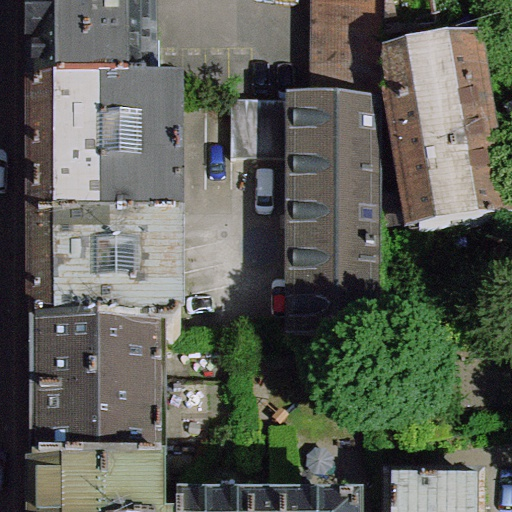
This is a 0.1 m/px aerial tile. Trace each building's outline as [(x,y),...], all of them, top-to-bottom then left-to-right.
[(151,0),(37,0),(37,33),(37,108),(153,107),(152,31),(151,0)] [(386,0),(320,0),(320,106),(384,106),(386,39),(386,0)] [(440,27),(437,0),(386,0),(386,39),(440,27)] [(468,59),(393,73),(425,242),(496,230),(468,59)] [(296,106),(258,107),(258,153),(296,152),(296,106)] [(384,106),(320,106),(296,106),(296,152),(293,346),(382,345),(383,247),(384,106)] [(182,107),(153,107),(37,108),(38,243),(184,242),(182,107)] [(258,153),(258,107),(234,108),(234,153),(258,153)] [(183,348),(184,242),(38,243),(39,349),(164,348),(183,348)] [(164,487),(164,348),(39,349),(37,488),(164,487)] [(164,511),(164,487),(37,488),(37,511),(164,511)] [(480,511),(480,487),(390,487),(390,511),(480,511)]
